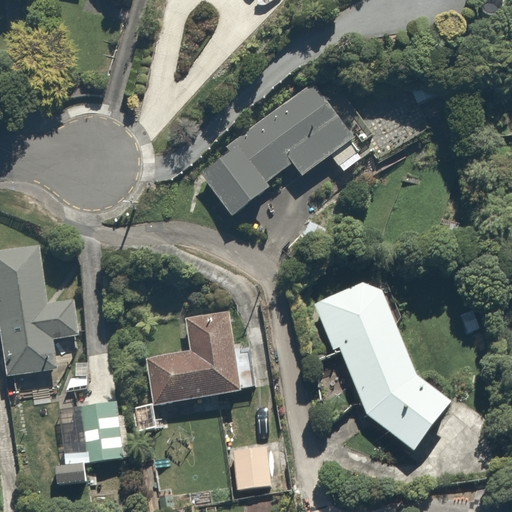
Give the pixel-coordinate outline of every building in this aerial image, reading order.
[(339,168),(345,176),(366,161),(314,88),(227,150),(234,160),(204,182),(241,234),(280,206),(266,186),(292,168),(308,190),(339,168)] [(82,302),(54,307),(45,249),(0,255),(0,288),(14,382),(64,374),(60,346),(88,342),(82,302)] [(313,307),(331,355),(342,351),(367,420),(418,464),(455,420),(416,387),(378,283),(313,307)] [(192,354),(138,362),(146,413),(252,396),(239,315),(187,323),(192,354)] [(136,464),(128,404),(63,414),(72,474),(136,464)] [(275,490),(273,453),(234,455),(236,492),(275,490)]
